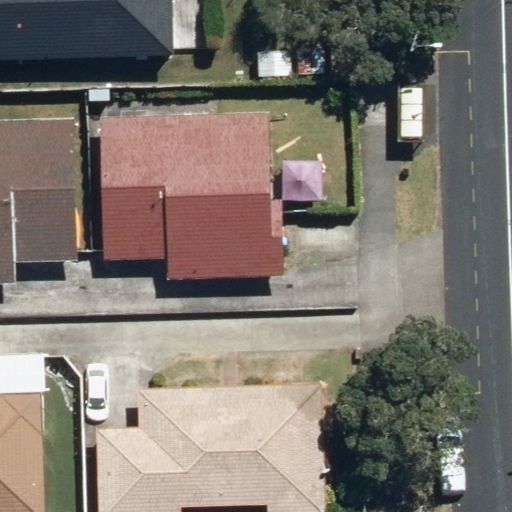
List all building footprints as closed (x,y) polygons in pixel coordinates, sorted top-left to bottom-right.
[(0,0),(0,61),(182,56),(180,0),(0,0)] [(275,111),(106,116),(111,260),(170,259),(171,280),(290,277),(288,201),(278,201),(275,111)] [(0,285),(23,285),(22,263),(85,261),(82,118),(0,120),(0,285)] [(145,428),(102,429),(104,511),(187,511),(187,508),(274,506),(274,511),(332,511),(330,386),(144,390),(145,428)] [(0,511),(52,511),(49,393),(0,394),(0,511)]
